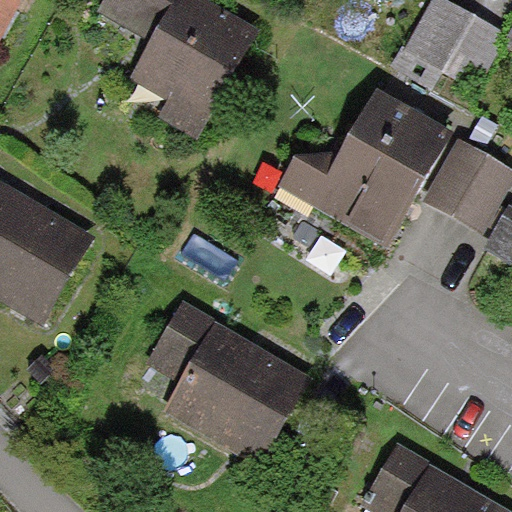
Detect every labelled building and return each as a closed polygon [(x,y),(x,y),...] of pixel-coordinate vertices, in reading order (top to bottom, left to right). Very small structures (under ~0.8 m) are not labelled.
[(0,0),(0,38),(23,0),(0,0)] [(198,141),(260,34),(201,0),(107,0),(99,13),(153,45),(134,78),(173,101),(162,120),(198,141)] [(509,35),(445,0),(434,0),(405,53),(478,93),(509,35)] [(303,141),(277,188),(388,250),(452,137),(378,95),(340,162),(303,141)] [(511,187),(511,169),(459,140),(425,203),(485,236),(511,187)] [(0,302),(47,330),(97,239),(0,181),(0,302)] [(511,209),(487,250),(511,264),(511,209)] [(259,473),(316,377),(185,301),(150,363),(184,383),(164,418),(259,473)] [(511,511),(511,508),(399,448),(370,503),(386,511),(511,511)]
